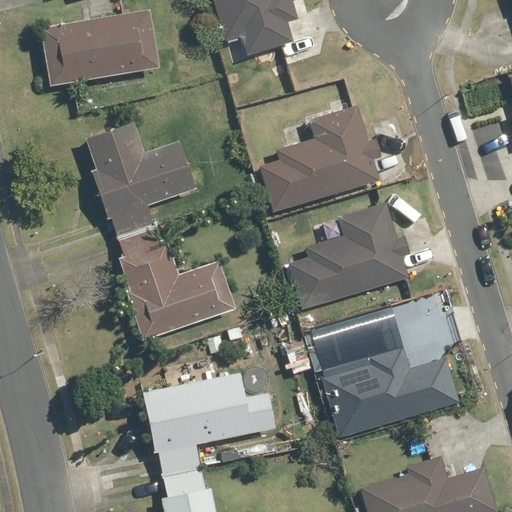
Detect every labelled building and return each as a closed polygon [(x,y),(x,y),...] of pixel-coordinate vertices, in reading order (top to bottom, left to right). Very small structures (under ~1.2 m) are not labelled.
[(247,56),(291,44),(285,21),(293,18),(289,2),(293,1),(293,0),(208,0),(220,44),(243,38),(247,56)] [(55,28),(38,30),(45,85),(156,70),(148,9),(55,22),(55,28)] [(277,162),(258,168),(272,213),(376,181),(370,163),(379,160),(373,140),(366,142),(355,105),(305,120),(311,138),(274,150),(277,162)] [(116,238),(154,225),(147,207),(193,191),(172,130),(141,140),(133,119),(82,136),(93,169),(85,171),(102,219),(109,217),(116,238)] [(306,256),(287,262),(302,311),(405,279),(398,257),(406,254),(399,234),(391,236),(381,204),(333,219),(338,236),(303,247),(306,256)] [(231,308),(213,260),(177,274),(159,227),(110,246),(127,289),(120,292),(139,343),(231,308)] [(364,366),(323,379),(340,435),(455,400),(441,356),(408,366),(401,345),(362,357),(364,366)] [(159,475),(200,468),(196,445),(274,431),(267,392),(244,396),(240,371),(139,393),(150,454),(155,453),(159,475)] [(405,473),(356,489),(363,511),(489,511),(493,511),(480,467),(444,478),(437,455),(403,466),(405,473)] [(201,511),(198,491),(158,498),(160,511),(201,511)]
